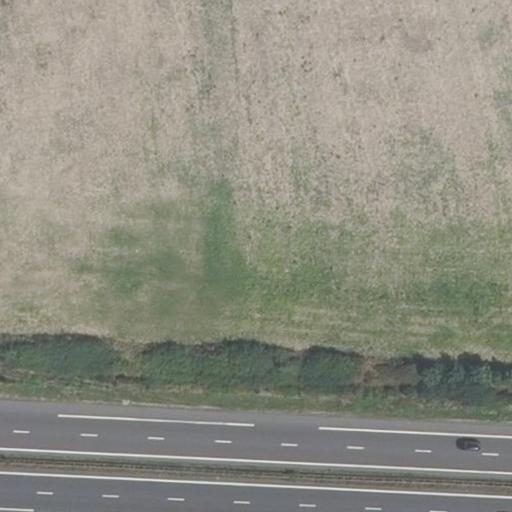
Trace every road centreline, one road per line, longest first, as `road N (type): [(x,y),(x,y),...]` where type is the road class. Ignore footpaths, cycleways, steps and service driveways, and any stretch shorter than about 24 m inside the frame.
road 1 (trunk): [(511,455),(0,431)]
road 2 (trunk): [(0,494),(390,511)]
